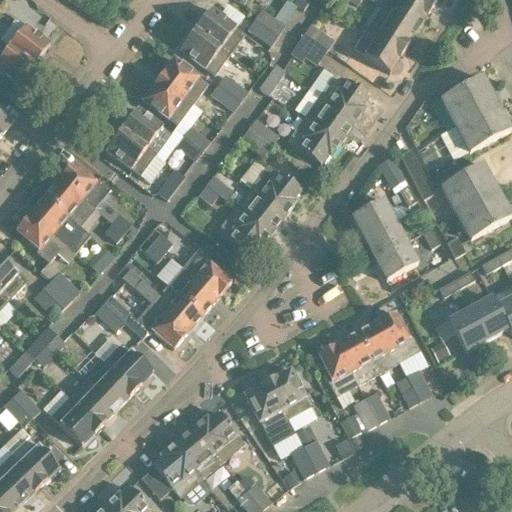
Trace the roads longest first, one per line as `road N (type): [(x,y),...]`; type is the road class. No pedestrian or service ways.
road 1 (residential): [(58,511),(233,334),(417,95),(504,45)]
road 2 (residential): [(0,199),(117,54)]
road 3 (residential): [(360,511),(477,418)]
